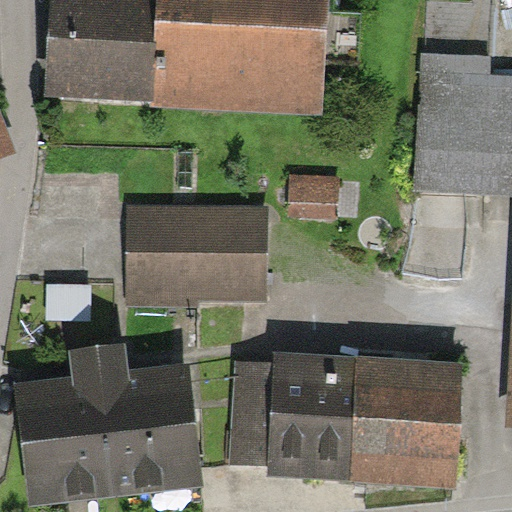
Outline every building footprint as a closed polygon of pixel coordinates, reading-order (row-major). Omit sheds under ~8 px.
[(211,99),(216,0),(160,0),(160,6),(61,0),(56,90),(211,99)] [(216,0),(211,99),(317,104),(323,0),(216,0)] [(416,192),(511,197),(511,107),(421,103),(416,192)] [(336,185),(295,183),(294,217),(335,218),(336,185)] [(262,291),(262,220),(135,219),(135,291),(262,291)] [(196,484),(185,378),(122,385),(119,356),(80,360),(83,389),(26,395),(37,501),(196,484)] [(360,370),(278,364),(278,371),(242,368),(235,463),(273,466),(272,470),(456,482),(463,377),(384,372),(385,359),(360,357),(360,370)]
